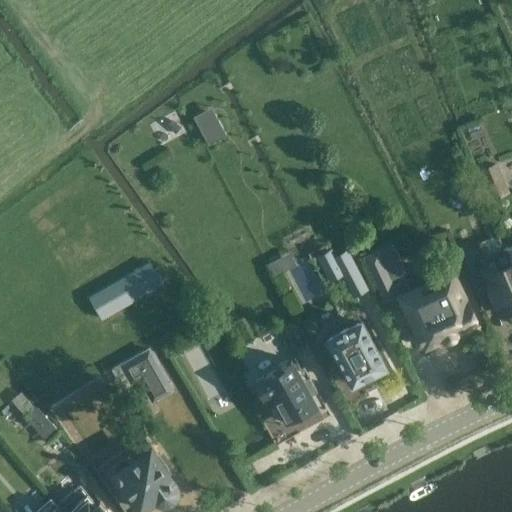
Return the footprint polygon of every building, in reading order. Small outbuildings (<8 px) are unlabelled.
[(208,145),(226,135),(211,107),(193,117),(208,145)] [(506,188),(492,156),(477,163),(491,195),(506,188)] [(470,208),(484,201),(475,179),(460,185),(470,208)] [(511,262),(505,247),(481,257),(488,273),(491,280),(485,282),(496,309),(502,307),(504,312),(509,310),(511,318),(511,262)] [(290,250),(269,261),(275,274),(296,263),(290,250)] [(318,257),(330,279),(342,273),(353,295),(366,288),(347,251),(335,257),(331,250),(318,257)] [(378,259),(364,266),(384,309),(398,303),(391,288),(407,281),(395,257),(380,264),(378,259)] [(131,268),(88,301),(103,321),(156,280),(146,266),(136,274),(131,268)] [(418,333),(417,333),(416,334),(415,335),(414,336),(414,337),(413,338),(413,340),(414,341),(414,342),(415,343),(416,344),(417,345),(418,345),(420,345),(422,345),(423,344),(423,345),(424,345),(425,347),(458,332),(454,325),(472,317),(453,277),(403,301),(418,332),(418,333)] [(385,364),(362,320),(359,321),(359,320),(348,326),(347,325),(339,330),(328,336),(329,337),(326,339),(350,383),(359,378),(361,380),(362,380),(363,381),(376,374),(375,372),(377,372),(375,369),(385,364)] [(160,370),(161,370),(160,369),(149,351),(150,351),(149,349),(147,350),(136,356),(134,357),(123,364),(123,363),(121,364),(122,366),(123,366),(132,382),(139,378),(146,389),(146,390),(147,392),(147,391),(152,400),(153,402),(154,401),(154,400),(170,391),(171,391),(172,390),(171,388),(160,370)] [(316,406),(295,368),(291,359),(276,367),(277,370),(254,382),(278,426),(316,406)] [(25,417),(47,442),(59,432),(37,407),(25,417)] [(171,473),(145,435),(96,469),(125,511),(131,511),(155,496),(159,499),(163,500),(168,499),(172,497),(174,493),(175,488),(173,483),(167,476),(171,473)] [(66,511),(123,511),(110,497),(105,502),(98,494),(91,499),(81,487),(60,505),(66,511)]
